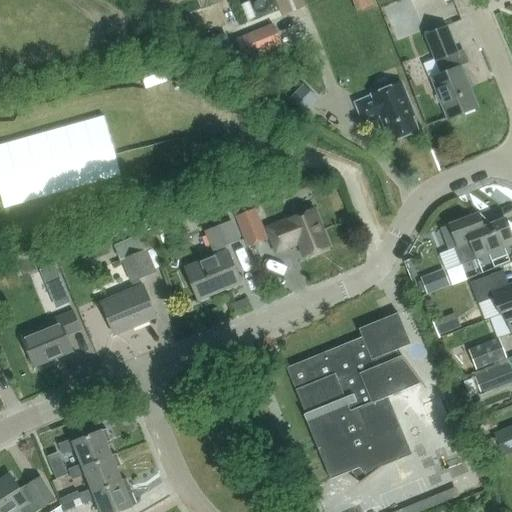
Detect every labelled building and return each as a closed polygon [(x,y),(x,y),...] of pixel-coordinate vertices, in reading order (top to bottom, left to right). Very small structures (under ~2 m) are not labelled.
[(272,24),(235,39),(244,59),(281,44),(272,24)] [(465,57),(459,52),(448,25),(425,34),(441,73),(430,78),(446,119),(476,107),(459,66),(462,65),(465,57)] [(406,97),(400,82),(370,94),(370,95),(353,102),(362,124),(379,118),(389,142),(417,131),(404,98),(406,97)] [(313,96),(302,85),(289,97),(301,109),(313,96)] [(248,247),(268,239),(255,208),(254,209),(247,193),(230,201),(236,216),(235,216),(248,247)] [(304,256),(326,247),(311,211),(289,220),(290,221),(268,230),(276,252),(298,243),(304,256)] [(454,248),(460,264),(511,243),(511,237),(504,219),(484,227),(478,214),(449,225),(457,247),(454,248)] [(198,299),(241,281),(228,251),(226,252),(223,246),(240,240),(232,221),(207,230),(214,250),(216,249),(218,255),(185,268),(198,299)] [(116,244),(134,289),(101,303),(114,335),(157,317),(144,285),(143,286),(140,277),(162,269),(154,247),(151,249),(144,233),(116,244)] [(53,265),(39,270),(44,282),(58,276),(53,265)] [(443,268),(421,278),(427,294),(450,285),(443,268)] [(478,303),(492,298),(499,315),(503,313),(511,309),(511,283),(509,285),(503,270),(470,283),(478,303)] [(67,279),(51,285),(60,306),(75,300),(67,279)] [(511,333),(511,335),(511,309),(503,313),(499,315),(489,319),(497,338),(499,337),(511,333)] [(67,336),(80,329),(74,311),(48,321),(48,327),(23,338),(34,367),(73,351),(67,336)] [(394,351),(411,344),(398,313),(359,329),(362,337),(287,368),(306,414),(304,415),(331,480),(359,468),(364,479),(360,482),(360,484),(382,467),(412,454),(388,397),(421,383),(423,385),(424,384),(402,355),(401,356),(397,358),(394,351)] [(435,321),(440,335),(461,327),(455,313),(435,321)] [(132,337),(139,353),(161,344),(152,322),(148,323),(150,329),(132,337)] [(506,357),(499,337),(497,338),(469,349),(476,369),(506,357)] [(487,392),(493,390),(511,382),(511,372),(507,359),(485,367),(486,372),(480,374),(487,392)] [(456,421),(446,425),(450,437),(461,432),(456,421)] [(112,456),(112,455),(107,442),(111,440),(106,426),(101,427),(102,431),(75,441),(73,438),(59,444),(63,454),(75,449),(81,464),(82,468),(112,456)] [(511,426),(493,433),(502,457),(511,452),(511,426)] [(82,468),(81,464),(69,469),(73,479),(85,474),(91,489),(92,493),(122,481),(122,480),(117,467),(121,465),(117,454),(112,455),(112,456),(82,468)] [(23,511),(35,511),(54,500),(39,477),(19,489),(10,475),(0,480),(0,511),(12,511),(20,507),(23,511)] [(92,493),(91,489),(79,493),(83,504),(95,499),(100,511),(117,511),(132,506),(127,492),(131,490),(127,478),(122,480),(122,481),(92,493)] [(77,511),(73,500),(61,505),(63,511),(77,511)]
